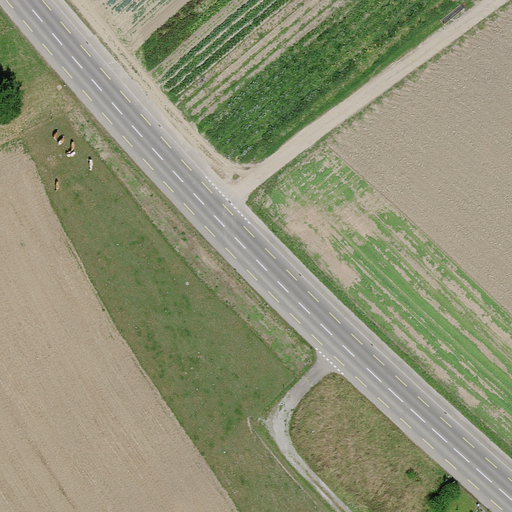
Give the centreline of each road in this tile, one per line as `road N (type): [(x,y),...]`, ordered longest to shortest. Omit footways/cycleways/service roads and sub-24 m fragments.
road 1 (primary): [(511,499),(202,209),(24,0)]
road 2 (track): [(489,0),(202,209)]
road 3 (track): [(344,511),(284,445),(281,421),(289,401),(345,344)]
